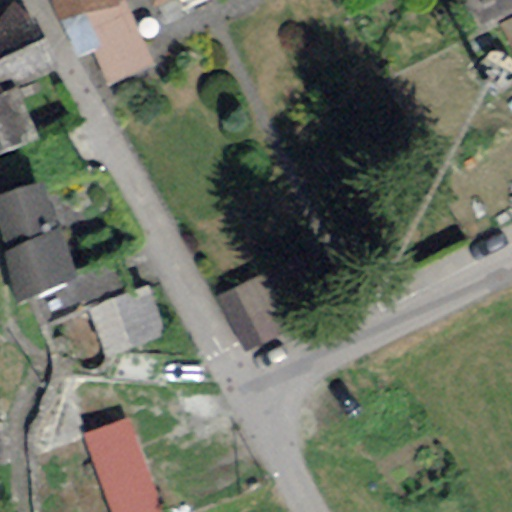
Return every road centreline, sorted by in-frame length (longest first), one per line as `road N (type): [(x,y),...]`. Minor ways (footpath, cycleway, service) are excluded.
road 1 (residential): [(246,398),(28,0)]
road 2 (residential): [(246,398),(511,264)]
road 3 (residential): [(311,511),(246,398)]
